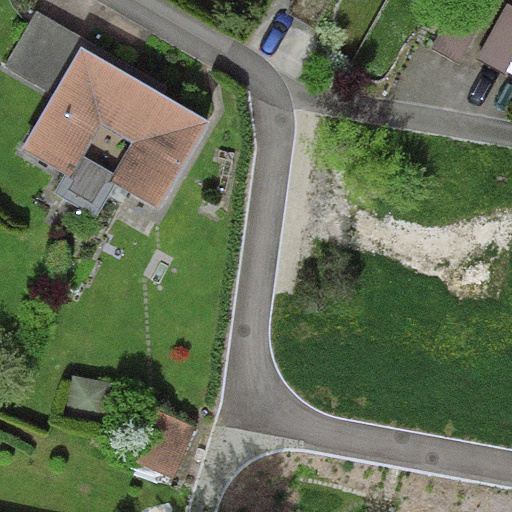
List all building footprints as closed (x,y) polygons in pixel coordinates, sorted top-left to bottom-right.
[(291,0),(284,13),(315,29),(331,0),(291,0)] [(465,0),(457,0),(430,49),(457,64),(486,12),(465,0)] [(511,60),(511,4),(508,2),(478,58),(505,73),(511,60)] [(81,47),(164,94),(168,87),(37,10),(5,65),(55,93),(81,47)] [(164,94),(81,47),(55,93),(22,150),(65,174),(55,192),(97,216),(115,184),(159,208),(209,120),(164,94)] [(113,381),(73,374),(65,415),(106,422),(113,381)] [(196,427),(158,410),(136,461),(173,478),(196,427)]
